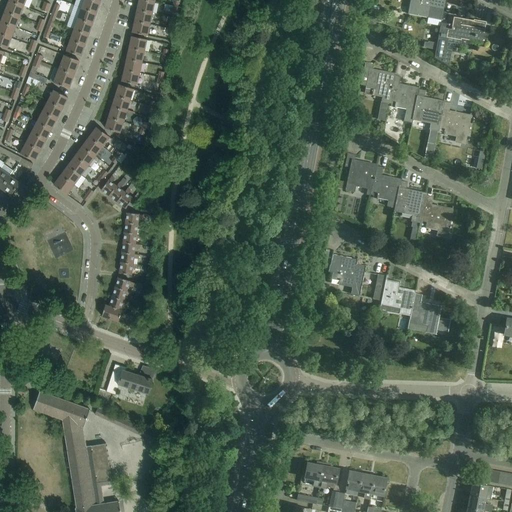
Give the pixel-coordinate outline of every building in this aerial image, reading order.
[(95,13),(99,3),(90,0),(83,0),(81,8),(95,13)] [(151,13),(153,2),(144,0),(138,0),(136,10),(151,13)] [(410,0),(407,14),(428,18),(441,21),(444,4),(445,0),(410,0)] [(19,17),(23,6),(9,1),(4,11),(19,17)] [(50,5),(44,2),(41,11),(47,13),(50,5)] [(177,7),(172,6),(164,4),(163,10),(176,13),(177,7)] [(91,24),(95,13),(81,8),(77,19),(91,24)] [(53,23),(57,12),(53,10),(49,21),(53,23)] [(149,24),(151,13),(136,10),(134,21),(149,24)] [(14,27),(19,17),(4,11),(0,22),(14,27)] [(484,33),(486,23),(473,20),(473,21),(453,18),(452,26),(441,25),(435,59),(448,66),(450,52),(446,52),(448,39),(461,41),(461,40),(486,44),(487,33),(484,33)] [(87,35),(91,24),(77,19),(73,29),(87,35)] [(49,33),(53,23),(49,21),(45,31),(49,33)] [(146,35),(149,24),(134,21),(132,32),(146,35)] [(0,33),(10,38),(14,27),(0,22),(0,33)] [(84,45),(87,35),(73,29),(69,40),(84,45)] [(45,44),(49,33),(45,31),(41,42),(45,44)] [(0,46),(6,49),(10,38),(0,33),(0,46)] [(143,51),(145,39),(131,36),(128,47),(143,51)] [(80,56),(84,45),(69,40),(65,51),(80,56)] [(141,62),(143,51),(128,47),(126,59),(141,62)] [(42,57),(36,54),(34,60),(40,63),(42,57)] [(78,61),(63,55),(58,69),(73,74),(78,61)] [(138,73),(141,62),(126,59),(123,70),(138,73)] [(37,69),(40,63),(34,60),(31,66),(37,69)] [(388,103),(394,74),(372,70),(373,65),(365,63),(361,85),(366,87),(366,90),(373,92),(372,94),(374,94),(383,96),(382,102),(388,103)] [(68,88),(73,74),(58,69),(53,83),(68,88)] [(136,84),(138,73),(123,70),(121,81),(136,84)] [(413,120),(420,90),(420,89),(402,85),(402,87),(399,86),(401,77),(395,76),(395,75),(394,74),(388,103),(392,104),(395,104),(395,107),(396,108),(397,106),(408,108),(406,113),(404,122),(412,124),(413,120)] [(38,75),(35,80),(44,85),(47,79),(38,75)] [(129,100),(132,89),(118,84),(115,95),(129,100)] [(67,97),(53,90),(47,101),(62,108),(67,97)] [(439,129),(444,103),(427,99),(426,100),(424,99),(426,91),(420,90),(413,120),(431,123),(430,130),(438,131),(439,129)] [(126,110),(129,100),(115,95),(111,106),(126,110)] [(56,118),(62,108),(47,101),(42,111),(56,118)] [(469,125),(471,116),(459,114),(459,115),(456,114),(456,112),(456,111),(455,113),(449,112),(451,104),(444,103),(439,129),(444,130),(443,135),(445,135),(445,134),(457,136),(456,143),(466,145),(467,137),(470,138),(472,126),(469,125)] [(123,121),(126,110),(111,106),(108,117),(123,121)] [(50,129),(56,118),(42,111),(36,122),(50,129)] [(119,133),(123,121),(108,117),(104,128),(119,133)] [(45,140),(50,129),(36,122),(31,132),(45,140)] [(96,127),(89,136),(102,146),(109,136),(96,127)] [(40,150),(45,140),(31,132),(26,142),(40,150)] [(95,155),(102,146),(89,136),(82,146),(95,155)] [(34,161),(40,150),(26,142),(20,153),(34,161)] [(95,155),(82,146),(75,155),(87,165),(95,155)] [(10,152),(0,147),(0,152),(8,156),(10,152)] [(21,158),(10,152),(8,156),(19,162),(21,158)] [(371,195),(377,167),(378,166),(355,161),(356,155),(348,153),(345,167),(350,168),(348,181),(345,181),(347,182),(346,190),(354,192),(356,185),(368,188),(367,194),(371,195)] [(87,165),(75,155),(68,165),(80,175),(87,165)] [(21,158),(19,162),(18,163),(30,169),(32,164),(21,158)] [(0,187),(0,188),(9,176),(13,171),(3,163),(0,167),(0,187)] [(80,175),(68,165),(61,175),(73,184),(80,175)] [(396,208),(402,182),(402,181),(384,177),(384,179),(381,178),(383,169),(377,167),(371,195),(377,196),(377,199),(378,200),(378,198),(389,200),(388,206),(396,208)] [(73,184),(61,175),(53,185),(66,194),(73,184)] [(10,195),(19,183),(9,176),(0,188),(10,195)] [(109,196),(116,186),(111,183),(114,179),(111,176),(108,180),(107,180),(100,189),(109,196)] [(117,202),(124,192),(119,189),(122,184),(119,182),(116,186),(109,196),(117,202)] [(419,226),(426,196),(427,194),(409,191),(408,192),(406,191),(407,183),(402,182),(396,208),(395,211),(394,217),(402,218),(403,213),(413,215),(411,221),(412,222),(411,225),(419,227),(419,226)] [(126,208),(133,198),(127,195),(130,190),(127,188),(124,192),(117,202),(126,208)] [(451,218),(453,208),(452,208),(452,210),(440,207),(440,209),(437,208),(438,205),(437,205),(437,207),(431,205),(433,197),(426,196),(419,226),(439,230),(438,235),(437,235),(437,236),(448,238),(447,237),(448,230),(451,231),(453,219),(451,218)] [(143,218),(143,214),(138,214),(138,213),(127,212),(125,222),(137,224),(138,218),(143,218)] [(142,224),(137,224),(125,222),(124,232),(136,234),(137,228),(141,228),(142,224)] [(140,238),(141,235),(136,234),(124,232),(123,242),(135,243),(135,238),(140,238)] [(139,248),(139,244),(135,244),(135,243),(123,242),(121,252),(133,253),(134,248),(139,248)] [(333,256),(334,251),(327,250),(323,265),(330,266),(329,272),(333,273),(332,280),(333,280),(340,281),(339,286),(353,289),(352,295),(360,297),(366,266),(357,265),(357,263),(352,263),(352,260),(333,256)] [(138,258),(138,254),(133,254),(133,253),(121,252),(120,262),(132,263),(133,258),(138,258)] [(136,268),(137,264),(132,264),(132,263),(120,262),(119,273),(130,274),(131,268),(136,268)] [(129,281),(118,277),(115,286),(126,290),(128,285),(133,287),(134,283),(129,281)] [(411,317),(416,294),(416,291),(403,289),(403,290),(399,290),(400,283),(386,280),(381,304),(402,308),(401,315),(411,317)] [(130,296),(131,292),(126,290),(115,286),(112,296),(123,300),(125,294),(130,296)] [(422,295),(421,295),(416,294),(411,317),(410,320),(417,321),(416,324),(428,327),(426,333),(436,335),(437,330),(440,331),(441,331),(443,321),(443,320),(439,320),(442,307),(433,305),(433,307),(429,306),(429,304),(421,303),(422,295)] [(127,305),(128,301),(123,300),(112,296),(108,306),(120,310),(122,304),(127,305)] [(118,321),(122,310),(120,310),(108,306),(105,305),(101,316),(118,321)] [(139,316),(138,315),(127,312),(126,316),(132,318),(130,325),(136,327),(139,316)] [(148,394),(155,369),(142,365),(138,375),(124,371),(125,368),(115,364),(106,391),(114,394),(117,384),(148,394)] [(90,409),(39,391),(32,408),(62,420),(76,508),(74,508),(75,511),(120,511),(119,501),(103,503),(101,486),(110,485),(109,480),(111,480),(105,443),(85,446),(82,427),(83,427),(90,409)] [(162,438),(97,408),(94,414),(160,444),(162,438)] [(319,487),(323,466),(308,463),(304,482),(312,484),(312,485),(319,487)] [(335,488),(338,468),(323,466),(319,487),(326,488),(327,487),(335,488)] [(487,482),(489,470),(483,469),(481,480),(487,482)] [(492,483),(495,471),(489,470),(487,482),(492,483)] [(359,491),(362,474),(350,471),(346,489),(359,491)] [(498,484),(501,472),(495,471),(492,483),(498,484)] [(504,485),(507,473),(501,472),(498,484),(504,485)] [(370,500),(372,494),(375,476),(362,474),(359,491),(365,493),(364,499),(370,500)] [(384,496),(387,483),(388,478),(375,476),(372,494),(384,496)] [(491,500),(493,487),(488,486),(473,483),(470,496),(485,499),(491,500)] [(336,508),(339,493),(333,492),(330,507),(336,508)] [(342,509),(345,494),(339,493),(336,508),(342,510),(342,509)] [(316,504),(317,498),(298,494),(297,500),(316,504)] [(484,504),(485,499),(470,496),(468,508),(483,511),(487,511),(491,511),(493,505),(484,504)]
